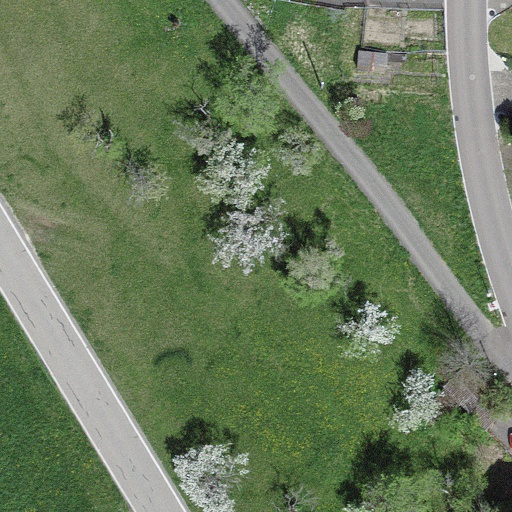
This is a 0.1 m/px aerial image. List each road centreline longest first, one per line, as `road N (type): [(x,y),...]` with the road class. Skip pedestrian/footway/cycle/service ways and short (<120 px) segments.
road 1 (residential): [(225,0),(511,363)]
road 2 (tertiary): [(161,511),(0,245)]
road 3 (residential): [(511,258),(480,134),(465,0)]
